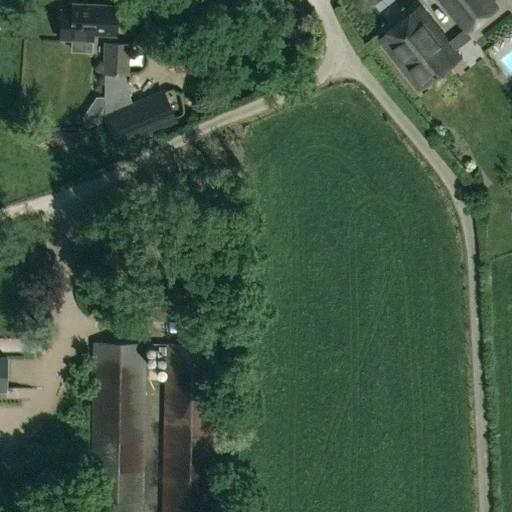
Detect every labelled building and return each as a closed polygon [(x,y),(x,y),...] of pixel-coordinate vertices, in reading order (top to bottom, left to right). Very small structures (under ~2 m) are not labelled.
[(437,0),(466,34),(500,7),(494,0),(437,0)] [(113,35),(115,8),(71,6),(71,11),(60,11),(59,39),(92,40),(92,34),(113,35)] [(459,58),(419,7),(379,39),(419,89),(459,58)] [(179,34),(180,67),(198,66),(197,33),(179,34)] [(122,71),(126,72),(128,42),(104,42),(103,71),(122,71)] [(122,71),(103,71),(103,96),(95,95),(81,115),(86,126),(104,119),(102,115),(130,103),(122,71)] [(177,121),(162,89),(130,103),(102,115),(104,119),(117,147),(177,121)] [(170,288),(130,288),(129,320),(169,321),(170,288)] [(140,511),(144,343),(92,342),(89,511),(140,511)] [(166,343),(162,511),(212,511),(216,345),(166,343)]
